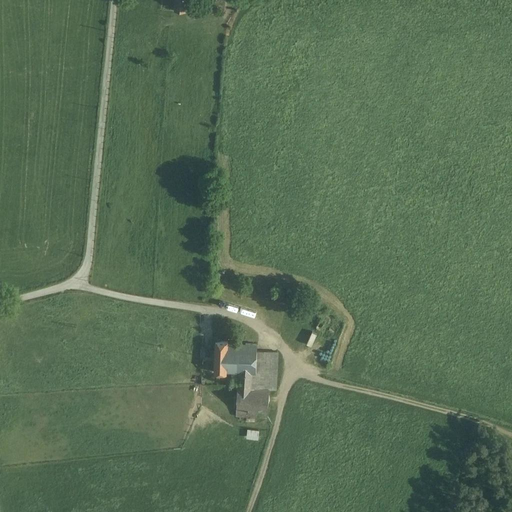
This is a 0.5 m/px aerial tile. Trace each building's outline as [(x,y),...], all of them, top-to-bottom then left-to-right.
[(175,0),(175,11),(186,12),(186,0),(175,0)] [(293,302),(294,296),(273,292),(272,298),(293,302)] [(308,313),(313,306),(300,297),(295,305),(308,313)] [(228,342),(216,341),(213,372),(225,373),(225,372),(231,373),(237,373),(252,374),(255,375),(257,353),(257,346),(228,343),(228,342)] [(251,390),(266,391),(269,354),(257,353),(255,375),(252,374),(251,390)] [(279,355),(269,354),(266,391),(267,391),(276,392),(279,355)] [(252,374),(237,373),(237,383),(236,389),(251,390),(252,374)] [(236,389),(235,410),(251,411),(266,412),(267,391),(266,391),(251,390),(236,389)] [(234,417),(251,418),(251,411),(235,410),(234,417)] [(266,412),(251,411),(251,418),(265,419),(266,412)] [(259,433),(248,432),(247,440),(259,441),(259,433)]
